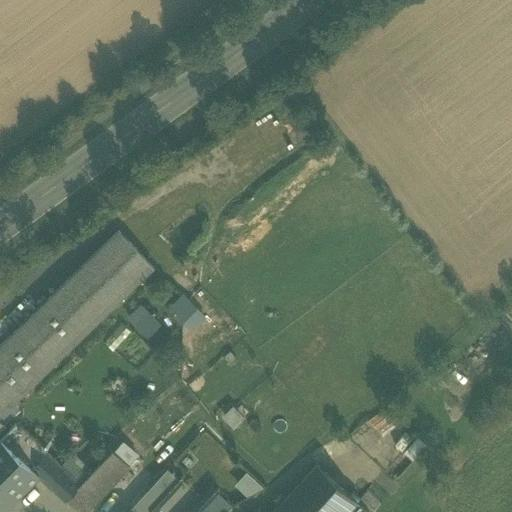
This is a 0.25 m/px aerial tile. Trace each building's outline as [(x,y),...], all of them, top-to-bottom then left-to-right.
[(0,345),(0,415),(152,267),(117,231),(0,345)] [(180,294),(167,310),(191,329),(204,314),(180,294)] [(125,317),(143,336),(158,322),(140,303),(125,317)] [(17,424),(0,439),(38,477),(64,502),(66,501),(82,485),(79,483),(17,424)] [(0,439),(0,511),(1,511),(38,477),(0,439)] [(110,450),(79,483),(82,485),(66,501),(77,511),(82,511),(125,465),(110,450)] [(271,511),(368,511),(316,466),(271,511)] [(146,511),(148,510),(176,480),(164,468),(124,511),(146,511)] [(233,483),(249,496),(259,483),(243,471),(233,483)] [(215,511),(203,501),(192,511),(215,511)]
